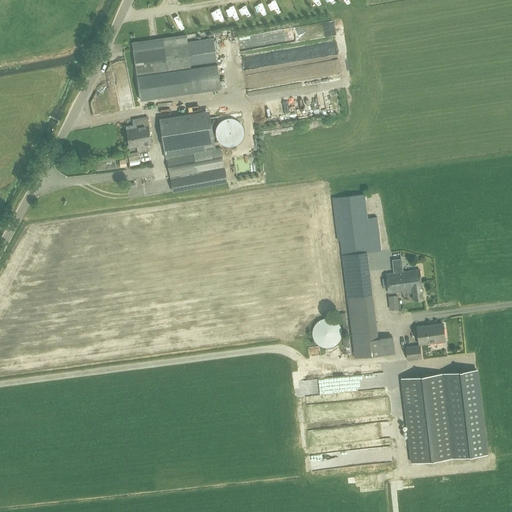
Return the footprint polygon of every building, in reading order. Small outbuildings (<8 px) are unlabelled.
[(214,38),(134,49),(140,99),(221,88),(214,38)] [(160,119),(165,152),(215,144),(210,111),(160,119)] [(138,147),(138,153),(149,151),(148,145),(152,145),(147,118),(135,120),(137,128),(127,129),(130,149),(138,147)] [(167,158),(171,179),(173,189),(227,180),(222,148),(194,153),(167,158)] [(141,165),(138,153),(128,155),(130,167),(141,165)] [(377,218),(368,219),(365,195),(332,199),(337,242),(340,242),(347,299),(373,295),(369,266),(383,264),(379,234),(377,218)] [(394,267),(394,273),(402,272),(401,260),(394,261),(394,267)] [(421,281),(420,270),(402,272),(404,283),(421,281)] [(403,292),(403,294),(405,294),(404,283),(402,272),(394,273),(386,275),(389,293),(403,292)] [(405,294),(413,293),(414,301),(423,300),(422,289),(421,281),(404,283),(405,294)] [(373,295),(347,299),(355,358),(395,354),(393,337),(378,339),(373,295)] [(389,297),(391,310),(400,309),(398,296),(389,297)] [(313,332),(313,333),(313,334),(313,336),(313,337),(313,338),(314,340),(315,342),(316,344),(318,345),(319,346),(321,347),(321,348),(322,348),(324,349),(325,349),(327,349),(329,349),(330,349),(331,349),(333,348),(335,347),(336,346),(338,345),(339,344),(339,343),(340,342),(341,341),(341,339),(342,337),(342,336),(342,334),(342,333),(342,332),(342,331),(341,329),(340,327),(339,326),(338,324),(337,323),(336,323),(335,322),(334,321),(332,321),(331,320),(329,320),(328,320),(327,320),(326,320),(325,320),(323,321),(321,321),(320,322),(318,323),(317,325),(316,325),(315,327),(315,328),(314,328),(314,330),(313,331),(313,332)] [(419,344),(445,341),(443,324),(417,327),(419,344)] [(407,348),(409,362),(424,360),(422,346),(407,348)] [(412,462),(456,457),(488,454),(478,369),(446,373),(402,378),(412,462)] [(382,370),(366,371),(367,385),(383,384),(382,370)] [(366,374),(301,379),(302,394),(358,390),(358,394),(384,392),(383,386),(367,387),(366,374)] [(306,419),(323,418),(323,403),(305,404),(306,419)]
